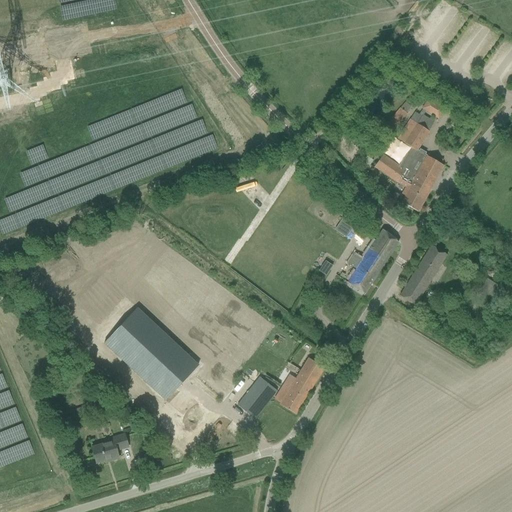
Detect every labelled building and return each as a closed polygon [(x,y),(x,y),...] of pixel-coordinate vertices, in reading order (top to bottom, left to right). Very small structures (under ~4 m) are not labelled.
[(428,98),(421,109),(438,119),(444,109),(428,98)] [(399,108),(388,123),(394,128),(406,114),(399,108)] [(422,115),(416,124),(428,131),(433,122),(422,115)] [(416,124),(409,119),(397,139),(410,147),(417,152),(429,132),(428,131),(416,124)] [(395,172),(379,160),(374,167),(396,183),(408,190),(401,203),(418,212),(443,166),(424,155),(425,154),(419,151),(418,152),(417,152),(410,147),(399,167),(399,166),(395,172)] [(375,153),(370,149),(365,155),(371,159),(375,153)] [(287,185),(275,202),(344,249),(356,231),(287,185)] [(393,192),(389,200),(395,203),(399,195),(393,192)] [(318,259),(327,244),(271,210),(262,224),(318,259)] [(219,258),(234,232),(217,222),(202,248),(219,258)] [(285,308),(313,263),(258,228),(248,244),(245,241),(226,270),(285,308)] [(382,230),(376,238),(362,259),(354,254),(347,264),(356,270),(347,283),(364,294),(398,242),(382,230)] [(415,306),(447,255),(431,245),(399,296),(415,306)] [(327,249),(322,258),(325,260),(318,271),(326,276),(338,255),(327,249)] [(499,288),(486,279),(483,285),(495,293),(499,288)] [(219,281),(194,317),(246,352),(254,342),(259,345),(260,344),(264,347),(259,353),(277,365),(297,336),(235,294),(239,288),(232,283),(229,287),(219,281)] [(137,308),(104,344),(165,401),(198,365),(137,308)] [(479,335),(467,328),(462,336),(474,343),(479,335)] [(282,388),(275,400),(280,403),(279,405),(287,410),(295,415),(324,368),(315,363),(308,358),(294,381),(288,391),(282,388)] [(254,419),(276,391),(260,378),(237,405),(254,419)] [(89,405),(75,409),(78,418),(91,414),(89,405)] [(127,447),(125,437),(124,436),(112,439),(113,442),(92,448),(96,463),(110,459),(110,461),(118,459),(116,451),(127,447)]
